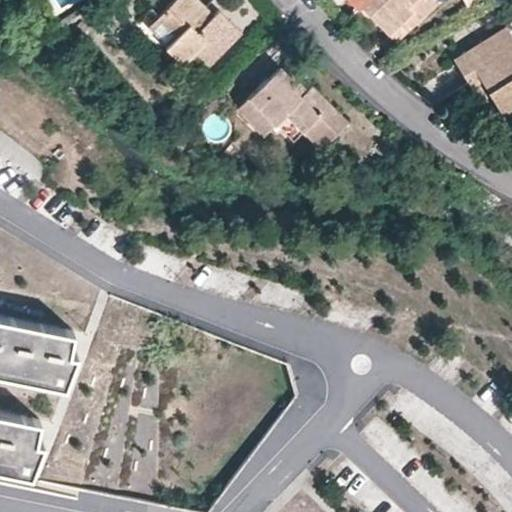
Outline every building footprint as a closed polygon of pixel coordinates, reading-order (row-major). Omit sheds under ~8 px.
[(174,37),(165,46),(164,48),(180,65),(185,60),(199,73),(238,33),(215,10),(212,14),(203,23),(197,18),(204,8),(195,0),(174,0),(156,19),(174,37)] [(363,0),(358,5),(386,34),(400,21),(409,13),(418,20),(433,6),(427,0),(363,0)] [(203,23),(212,14),(208,11),(204,8),(197,18),(203,23)] [(409,29),(418,20),(409,13),(400,21),(409,29)] [(147,28),(165,46),(174,37),(156,19),(147,28)] [(511,102),(511,41),(503,27),(451,59),(474,96),(477,101),(487,96),(497,111),(511,102)] [(260,116),(270,126),(278,119),(298,139),(303,134),(319,150),(344,124),(308,88),(304,91),(300,95),(286,82),(288,79),(277,69),(235,111),(250,126),(260,116)] [(300,95),(304,91),(297,84),(290,77),(288,79),(286,82),(300,95)] [(504,123),(511,118),(511,102),(497,111),(504,123)] [(261,136),(270,126),(260,116),(250,126),(261,136)] [(0,477),(33,485),(48,452),(37,450),(40,430),(0,421),(0,383),(67,397),(79,365),(72,363),(75,340),(0,325),(0,477)]
